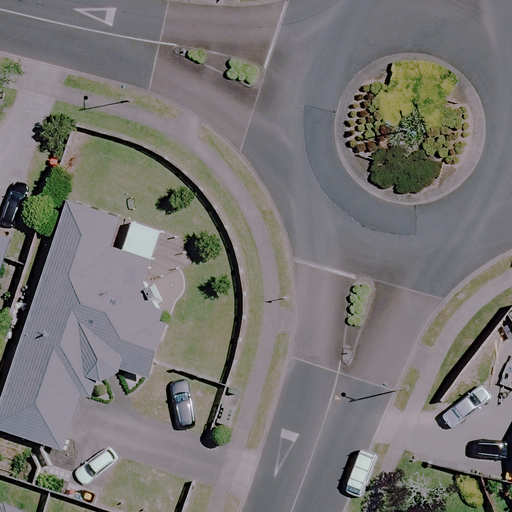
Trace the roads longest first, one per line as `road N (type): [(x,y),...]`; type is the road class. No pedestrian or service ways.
road 1 (residential): [(0,11),(304,81)]
road 2 (tertiary): [(287,511),(390,241)]
road 3 (tertiary): [(390,241),(334,218),(313,196),(292,140),(304,81)]
road 4 (tertiary): [(511,151),(490,200),(470,220),(418,241),(390,241)]
road 5 (tertiary): [(375,24),(430,24),(456,34),(496,71)]
